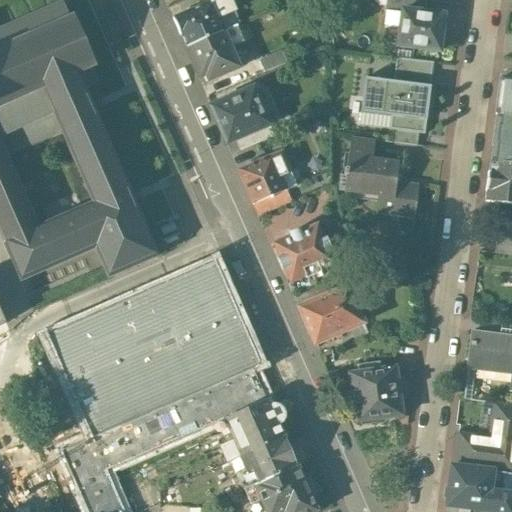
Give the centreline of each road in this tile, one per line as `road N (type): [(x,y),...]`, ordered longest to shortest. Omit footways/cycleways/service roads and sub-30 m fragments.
road 1 (tertiary): [(359,511),(135,0)]
road 2 (residential): [(490,0),(424,511)]
